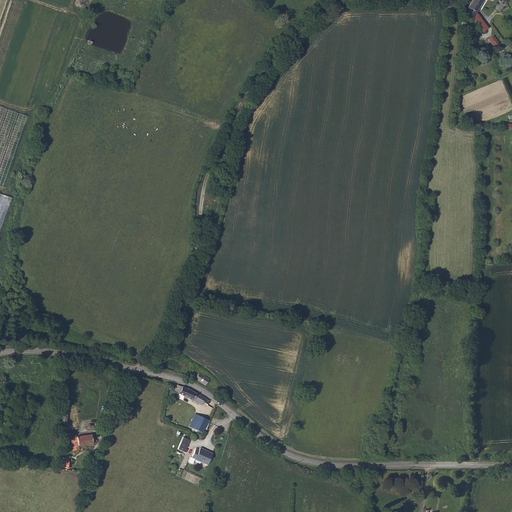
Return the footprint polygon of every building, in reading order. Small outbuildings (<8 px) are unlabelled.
[(472,19),(482,32),(487,28),(475,13),(483,0),(491,0),(492,0),(491,0),(471,0),(467,7),(466,15),(472,19)] [(495,7),(499,11),(506,2),(503,0),(499,0),(499,1),(499,2),(495,7)] [(488,39),(495,49),(500,46),(492,35),(488,39)] [(0,185),(6,187),(27,115),(0,107),(0,185)] [(0,192),(0,233),(11,196),(0,192)] [(195,379),(205,385),(208,379),(197,372),(195,374),(197,375),(195,379)] [(201,406),(204,407),(206,403),(207,403),(208,401),(198,394),(186,388),(186,389),(181,386),(178,393),(192,400),(191,402),(200,406),(201,406)] [(188,426),(201,432),(207,419),(194,414),(188,426)] [(71,446),(72,451),(79,450),(78,446),(96,442),(97,439),(96,439),(95,437),(94,437),(92,436),(91,434),(71,437),(72,446),(71,446)] [(181,442),(177,450),(185,453),(187,449),(188,445),(181,442)] [(207,465),(212,454),(199,448),(198,450),(195,448),(191,457),(189,457),(187,461),(191,463),(194,459),(207,465)]
